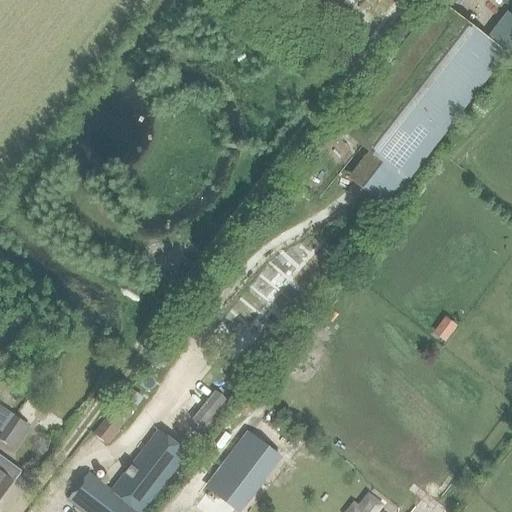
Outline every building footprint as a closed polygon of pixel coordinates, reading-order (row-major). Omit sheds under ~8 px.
[(508,57),(506,56),(445,7),(344,133),(391,170),(371,194),(389,208),(508,57)] [(252,349),(245,358),(253,364),(260,356),(252,349)] [(203,431),(226,402),(215,394),(192,423),(203,431)] [(135,408),(123,398),(94,434),(106,444),(135,408)] [(14,416),(0,435),(0,439),(10,447),(26,424),(14,416)] [(111,491),(89,474),(68,500),(82,511),(144,511),(189,455),(158,431),(111,491)] [(247,433),(206,486),(239,511),(240,511),(281,459),(247,433)] [(0,456),(0,497),(20,471),(0,456)] [(305,490),(322,473),(307,458),(290,474),(305,490)]
